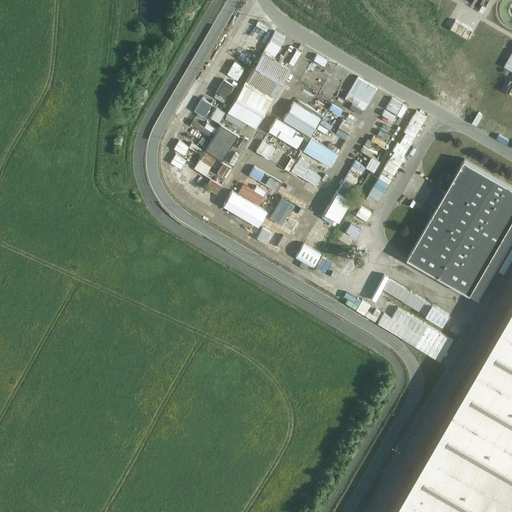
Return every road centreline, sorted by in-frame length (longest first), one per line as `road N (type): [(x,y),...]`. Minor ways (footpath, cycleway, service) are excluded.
road 1 (unclassified): [(403,419),(415,388),(403,351),(175,210),(156,184),(154,139),(233,0)]
road 2 (track): [(243,511),(292,427),(272,377),(244,352),(0,240)]
road 3 (unclassified): [(370,511),(511,271)]
road 4 (track): [(99,511),(203,332)]
road 5 (track): [(0,175),(52,72),(56,0)]
road 6 (track): [(78,276),(0,412)]
